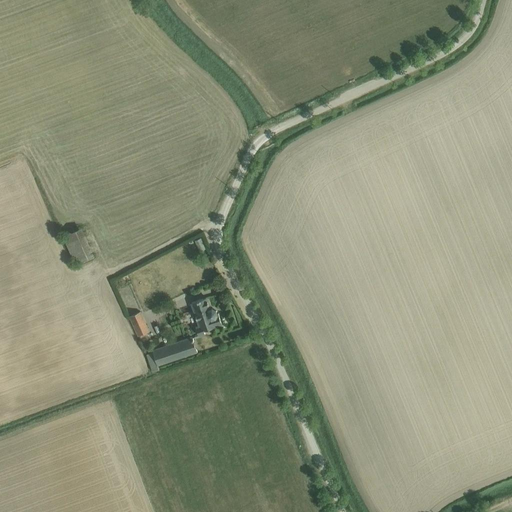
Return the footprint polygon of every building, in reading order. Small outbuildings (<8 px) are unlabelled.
[(82,227),(63,235),(74,262),(94,254),(82,227)] [(201,238),(195,241),(200,251),(205,248),(201,238)] [(207,297),(191,302),(198,325),(195,326),(199,336),(206,334),(204,330),(222,324),(219,313),(217,313),(216,310),(215,311),(212,309),(212,308),(211,309),(207,297)] [(141,311),(129,316),(139,340),(150,336),(148,331),(150,331),(141,311)] [(154,352),(146,354),(152,371),(159,369),(158,365),(198,352),(192,336),(153,349),(154,352)]
